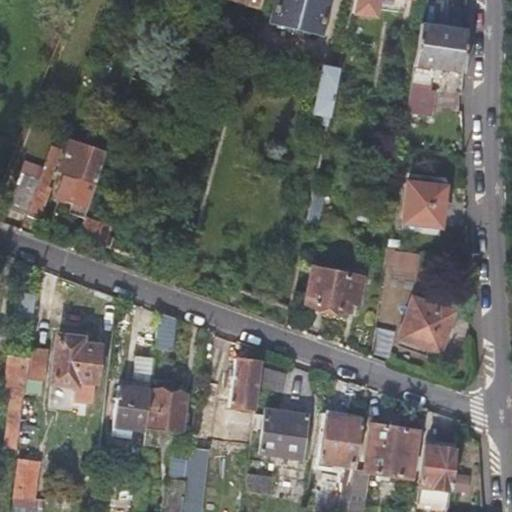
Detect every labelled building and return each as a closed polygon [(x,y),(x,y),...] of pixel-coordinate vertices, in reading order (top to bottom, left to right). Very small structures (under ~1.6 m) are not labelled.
[(318,33),(325,0),(274,0),(269,21),(318,33)] [(353,0),(350,13),(373,16),(374,8),(375,0),(353,0)] [(403,0),(375,0),(374,8),(401,12),(403,0)] [(413,65),(421,67),(462,73),(464,30),(420,23),(413,65)] [(418,89),(421,67),(413,65),(409,88),(418,89)] [(310,115),(328,118),(333,97),(339,69),(320,66),(310,115)] [(409,113),(431,116),(434,91),(418,89),(409,88),(406,112),(409,113)] [(461,95),(434,91),(431,116),(462,121),(461,98),(461,95)] [(63,171),(54,195),(69,200),(68,205),(65,212),(81,218),(82,216),(104,152),(70,141),(58,169),(63,171)] [(23,161),(19,172),(36,178),(41,167),(23,161)] [(24,208),(23,214),(36,219),(47,187),(44,186),(49,171),(41,167),(36,178),(24,208)] [(8,201),(24,208),(36,178),(19,172),(8,201)] [(401,223),(438,227),(443,188),(406,183),(401,223)] [(53,199),(68,205),(69,200),(54,195),(53,199)] [(312,196),(305,227),(312,228),(316,214),(313,213),(317,197),(312,196)] [(81,218),(75,236),(102,246),(109,225),(82,216),(81,218)] [(438,235),(438,227),(401,223),(400,230),(438,235)] [(356,298),(360,278),(310,267),(303,302),(347,312),(350,297),(356,298)] [(30,328),(34,297),(14,295),(10,326),(30,328)] [(411,299),(398,337),(438,350),(451,312),(411,299)] [(157,313),(153,342),(167,345),(171,318),(157,313)] [(78,338),(51,335),(46,382),(73,385),(73,380),(96,383),(100,346),(77,344),(78,338)] [(8,340),(7,355),(26,357),(28,346),(28,343),(8,340)] [(26,357),(24,378),(41,380),(45,349),(28,346),(26,357)] [(11,392),(22,393),(24,378),(26,357),(7,355),(2,390),(11,392)] [(116,386),(110,427),(128,429),(142,431),(142,427),(147,391),(151,360),(134,358),(130,388),(116,386)] [(259,366),(259,363),(232,360),(226,407),(228,407),(226,422),(250,425),(256,382),(259,366)] [(284,373),(259,366),(256,382),(282,388),(284,373)] [(183,395),(147,391),(142,427),(145,427),(142,443),(156,445),(158,428),(179,431),(183,395)] [(11,392),(9,412),(19,412),(22,393),(11,392)] [(263,409),(257,452),(299,458),(305,415),(263,409)] [(7,425),(18,427),(19,412),(9,412),(7,425)] [(353,467),(359,424),(321,419),(315,462),(343,466),(353,467)] [(362,471),(367,471),(407,477),(413,429),(369,423),(362,471)] [(4,445),(15,447),(18,427),(7,425),(4,445)] [(126,439),(128,429),(110,427),(109,436),(126,439)] [(453,448),(440,446),(423,444),(415,500),(445,504),(450,474),(453,448)] [(165,511),(178,511),(179,504),(182,480),(186,449),(187,447),(173,445),(165,511)] [(179,504),(198,506),(205,452),(186,449),(182,480),(179,504)] [(18,458),(12,494),(32,497),(37,460),(18,458)] [(353,467),(343,466),(339,501),(348,502),(352,470),(353,467)] [(362,511),(367,471),(362,471),(352,470),(348,502),(346,511),(362,511)] [(244,473),(241,490),(269,494),(272,477),(244,473)] [(132,504),(136,481),(123,479),(120,502),(132,504)] [(132,504),(132,511),(133,511),(141,511),(145,481),(136,479),(136,481),(132,504)] [(92,482),(90,497),(105,499),(108,484),(92,482)] [(40,511),(43,498),(32,497),(12,494),(9,511),(40,511)]
